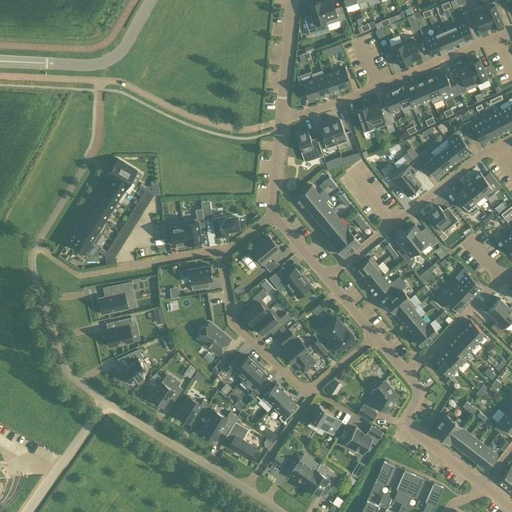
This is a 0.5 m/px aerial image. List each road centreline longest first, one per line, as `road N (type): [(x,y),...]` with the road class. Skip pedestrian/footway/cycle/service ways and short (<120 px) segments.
road 1 (residential): [(103,402),(62,363),(32,266),(35,247),(92,151),(99,102)]
road 2 (residential): [(279,122),(511,29)]
road 3 (residential): [(511,139),(327,278)]
road 4 (tertiary): [(150,0),(106,62),(0,61)]
road 5 (residential): [(222,249),(235,324),(311,390)]
road 6 (residential): [(243,490),(103,402)]
road 7 (residential): [(407,375),(419,393),(406,428),(483,487)]
road 8 (residential): [(407,375),(511,273)]
road 9 (residential): [(222,249),(80,275)]
road 10 (residential): [(28,511),(103,402)]
road 11 (residential): [(289,0),(279,122)]
road 12 (residential): [(311,390),(243,490)]
